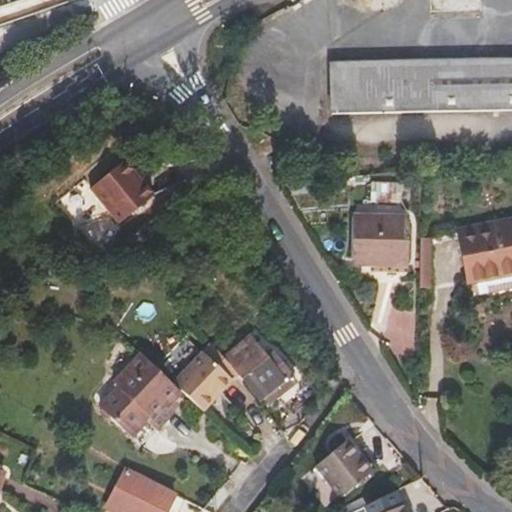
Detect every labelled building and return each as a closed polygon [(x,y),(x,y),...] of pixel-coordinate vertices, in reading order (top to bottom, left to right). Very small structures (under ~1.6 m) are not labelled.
[(430,0),(431,13),(482,12),(482,0),(430,0)] [(511,60),(331,64),(331,115),(511,111),(511,60)] [(125,162),(90,190),(118,225),(153,197),(125,162)] [(372,184),(371,202),(397,203),(397,185),(372,184)] [(407,266),(408,218),(352,217),(351,260),(370,260),(370,265),(407,266)] [(511,220),(457,231),(467,284),(469,283),(472,294),(474,297),(511,289),(511,220)] [(430,290),(431,238),(420,238),(419,289),(430,290)] [(202,334),(166,375),(182,390),(205,410),(236,375),(225,362),(202,334)] [(225,362),(236,375),(241,381),(247,376),(269,404),(296,382),(273,353),(265,360),(250,341),(225,362)] [(151,419),(178,391),(140,354),(113,383),(116,386),(99,402),(133,437),(151,419)] [(346,441),(313,467),(339,499),(372,472),(346,441)] [(166,511),(175,495),(125,470),(116,489),(135,499),(134,500),(160,511),(166,511)] [(114,491),(134,500),(135,499),(116,489),(114,491)] [(360,507),(362,511),(403,511),(402,508),(395,490),(360,507)] [(113,511),(127,511),(134,500),(114,491),(106,508),(113,511)] [(160,511),(134,500),(127,511),(160,511)]
